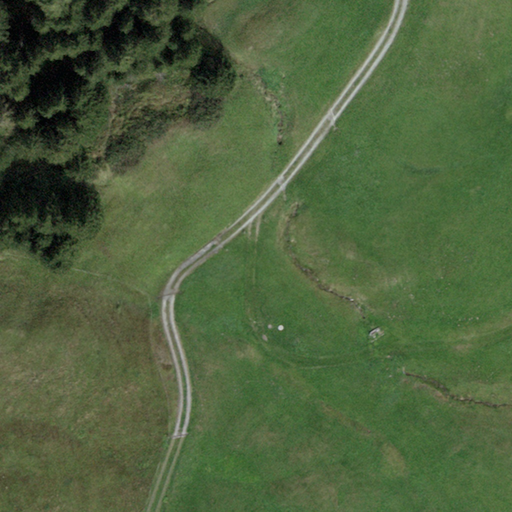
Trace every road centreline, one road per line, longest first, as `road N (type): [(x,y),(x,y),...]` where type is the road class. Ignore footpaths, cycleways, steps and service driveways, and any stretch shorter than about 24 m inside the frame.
road 1 (track): [(398,0),(378,49),(278,181),(175,274),(168,326),(184,407),(151,511)]
road 2 (track): [(251,210),(251,332),(275,358),(305,367),(485,342),(511,330)]
